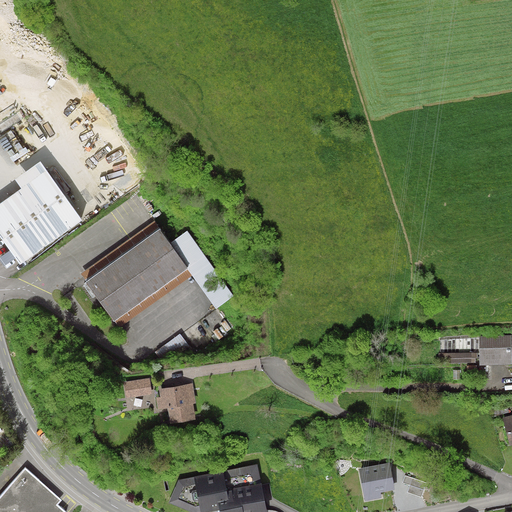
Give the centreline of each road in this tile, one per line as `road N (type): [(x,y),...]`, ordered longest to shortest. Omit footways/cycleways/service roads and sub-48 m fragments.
road 1 (residential): [(511,485),(362,423),(271,361)]
road 2 (secondary): [(125,511),(48,451),(0,359)]
